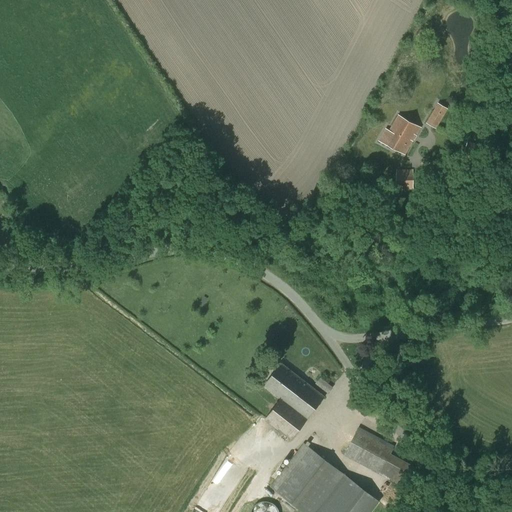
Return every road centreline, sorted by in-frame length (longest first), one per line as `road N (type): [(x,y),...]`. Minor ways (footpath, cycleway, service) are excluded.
road 1 (tertiary): [(329,338),(275,279),(200,249),(54,271),(0,268)]
road 2 (tertiary): [(479,511),(361,382)]
road 3 (tertiary): [(382,336),(511,320)]
